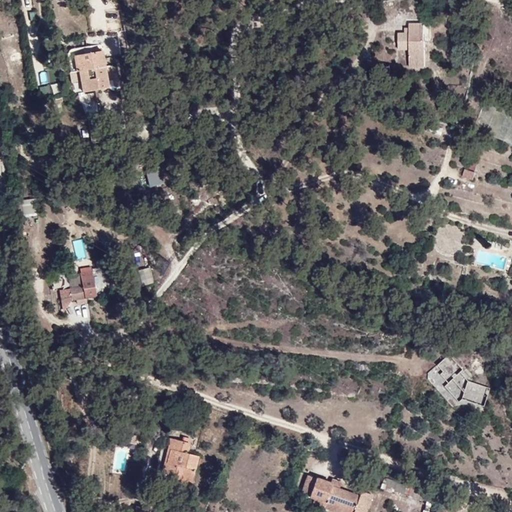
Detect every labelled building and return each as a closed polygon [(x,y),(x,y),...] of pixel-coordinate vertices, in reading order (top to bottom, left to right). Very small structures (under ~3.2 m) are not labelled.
[(437,55),(436,10),(416,10),(416,16),(416,25),(405,25),(406,36),(416,35),(417,55),(437,55)] [(416,25),(416,16),(405,17),(405,25),(416,25)] [(107,70),(100,30),(66,35),(70,56),(75,55),(78,75),(107,70)] [(40,87),(41,94),(50,93),(49,86),(40,87)] [(477,162),(479,155),(465,150),(463,157),(477,162)] [(74,179),(72,163),(57,164),(59,181),(74,179)] [(163,186),(162,167),(146,168),(147,187),(163,186)] [(463,170),(462,178),(473,180),(475,172),(463,170)] [(36,215),(35,199),(20,200),(21,216),(36,215)] [(133,256),(128,235),(116,238),(119,250),(122,259),(133,256)] [(122,259),(119,250),(107,253),(110,266),(122,263),(122,259)] [(59,289),(59,305),(83,304),(83,299),(99,299),(99,288),(79,288),(78,274),(68,274),(69,289),(59,289)] [(461,374),(445,353),(421,370),(446,403),(453,399),(473,407),(483,385),(461,374)] [(201,428),(187,421),(168,462),(176,465),(174,469),(181,472),(179,475),(189,479),(202,451),(192,446),(201,428)] [(357,510),(366,487),(356,483),(354,488),(327,478),(326,480),(304,470),(297,485),(319,493),(328,496),(329,493),(348,501),(347,505),(357,510)] [(357,479),(331,470),(327,478),(354,488),(356,483),(357,479)] [(417,493),(420,483),(390,473),(387,483),(417,493)] [(149,503),(150,491),(134,489),(132,501),(149,503)] [(422,503),(425,490),(421,489),(417,502),(422,503)] [(347,505),(348,501),(329,493),(328,496),(319,493),(317,498),(345,509),(347,505)]
